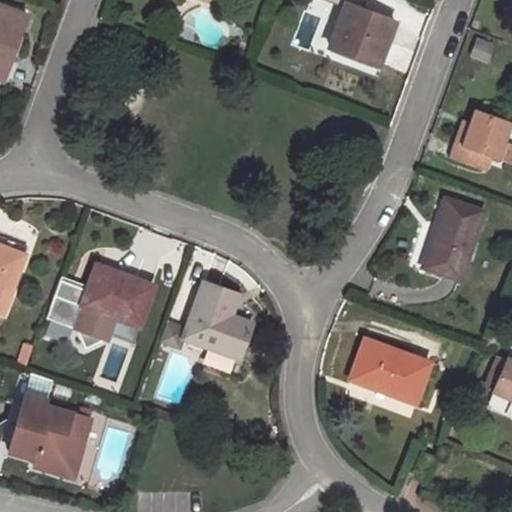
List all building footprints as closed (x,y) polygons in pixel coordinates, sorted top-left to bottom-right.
[(345,0),(344,4),(360,10),(363,0),(345,0)] [(379,61),(393,22),(360,10),(344,4),(343,6),(328,45),(349,53),(350,51),(379,61)] [(13,48),(24,16),(0,7),(0,71),(9,47),(13,48)] [(495,160),(510,122),(474,110),(468,128),(460,125),(448,158),(479,170),(484,156),(495,160)] [(457,279),(480,212),(444,199),(434,228),(438,230),(425,268),(457,279)] [(0,288),(9,292),(23,255),(0,245),(0,288)] [(151,288),(124,277),(95,266),(86,288),(85,291),(80,306),(114,319),(119,321),(133,326),(136,327),(137,324),(151,288)] [(85,291),(86,288),(58,277),(57,281),(85,291)] [(80,306),(85,291),(57,281),(43,318),(74,329),(82,349),(102,340),(105,341),(114,319),(80,306)] [(184,329),(165,322),(162,330),(182,337),(238,357),(251,323),(231,315),(229,321),(221,317),(231,292),(202,282),(184,329)] [(156,289),(151,288),(137,324),(142,325),(156,289)] [(229,321),(231,315),(238,295),(231,292),(221,317),(229,321)] [(162,330),(158,338),(178,347),(182,337),(162,330)] [(478,345),(464,340),(461,345),(476,350),(478,345)] [(427,364),(364,341),(350,379),(413,403),(427,364)] [(23,364),(29,348),(22,345),(17,361),(23,364)] [(494,384),(504,362),(496,358),(486,380),(494,384)] [(511,363),(504,361),(504,362),(494,384),(491,390),(511,399),(511,363)] [(48,379),(26,372),(2,451),(30,458),(28,465),(56,473),(65,440),(77,443),(85,416),(39,404),(48,379)] [(56,473),(68,476),(77,443),(65,440),(56,473)] [(423,480),(433,459),(419,453),(409,474),(423,480)]
